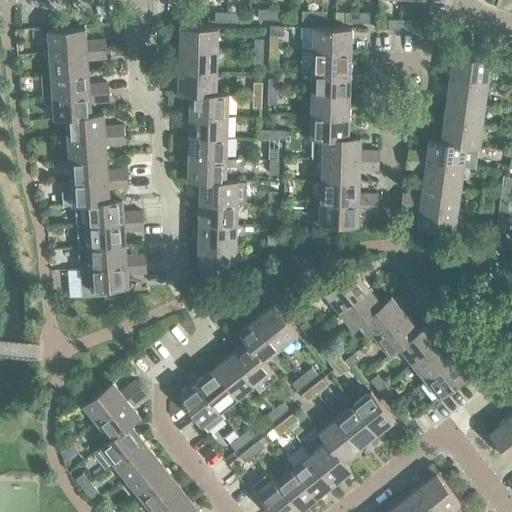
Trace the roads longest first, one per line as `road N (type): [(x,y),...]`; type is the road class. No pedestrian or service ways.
road 1 (residential): [(134,0),(140,98),(157,107),(179,275),(193,302)]
road 2 (residential): [(232,511),(162,423),(163,376),(208,332),(193,302)]
road 3 (residential): [(346,511),(450,435)]
